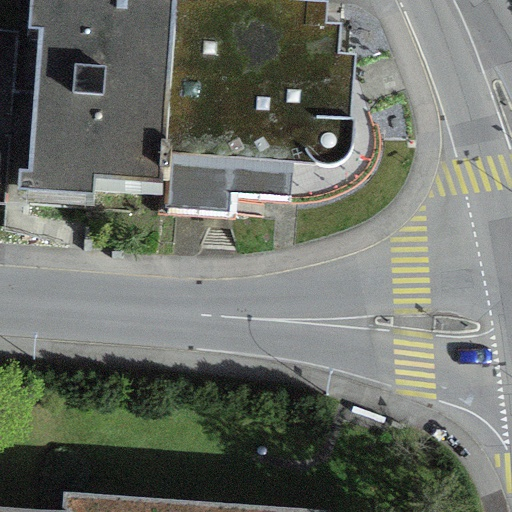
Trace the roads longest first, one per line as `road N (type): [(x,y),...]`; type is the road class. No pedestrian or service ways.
road 1 (tertiary): [(511,318),(0,301)]
road 2 (residential): [(511,127),(457,0)]
